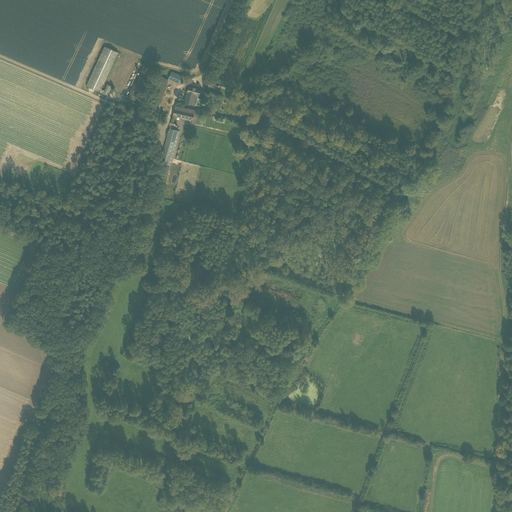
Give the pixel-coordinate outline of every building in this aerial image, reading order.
[(86,86),(99,92),(107,95),(112,86),(107,84),(104,91),(101,89),(118,52),(105,46),(86,86)] [(147,73),(140,70),(128,97),(135,101),(147,73)] [(182,76),(171,71),(168,79),(178,83),(182,76)] [(162,77),(155,100),(161,102),(168,79),(162,77)] [(188,86),(184,102),(184,103),(192,105),(195,106),(200,89),(188,86)] [(198,111),(187,109),(175,106),(172,118),(175,119),(176,116),(192,119),(191,123),(195,124),(198,111)] [(169,131),(163,151),(165,152),(162,161),(168,163),(176,133),(169,131)]
